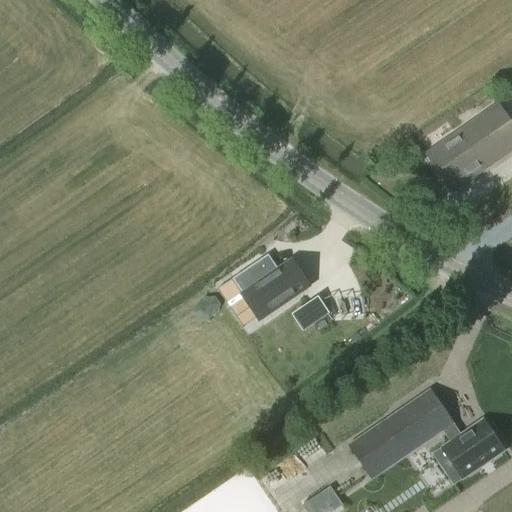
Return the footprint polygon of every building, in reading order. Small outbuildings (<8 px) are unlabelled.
[(451,192),(511,150),(511,128),(498,108),(426,156),(451,192)] [(262,260),(233,280),(260,320),(308,287),(291,264),(279,272),(273,276),(262,260)] [(318,299),(293,316),(304,332),(329,315),(318,299)] [(352,451),(370,477),(418,444),(420,447),(453,425),(431,392),(398,415),(400,418),(352,451)] [(484,421),(434,455),(454,486),(481,468),(479,466),(488,460),(490,462),(505,452),(500,444),(502,442),(492,427),(489,429),(484,421)]
